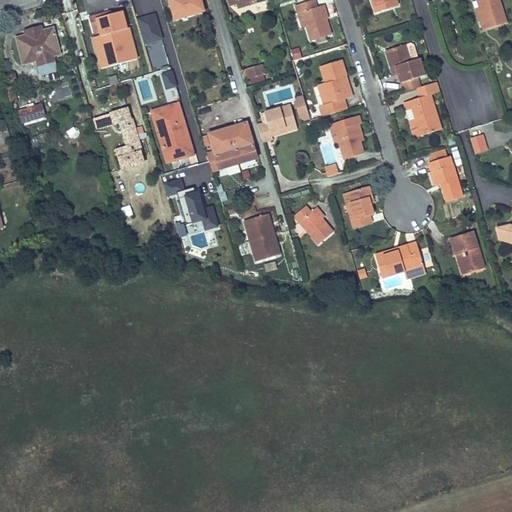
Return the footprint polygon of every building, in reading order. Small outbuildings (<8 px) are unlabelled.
[(169,0),(175,18),(204,10),(200,0),(169,0)] [(311,0),(296,5),(298,13),(302,12),(306,25),(311,40),(317,38),(324,36),(332,34),(327,18),(323,5),(316,7),(314,0),(311,0)] [(371,0),(375,12),(398,5),(396,0),(371,0)] [(476,0),(479,7),(486,29),(506,23),(498,0),(476,0)] [(486,29),(479,7),(475,8),(482,30),(486,29)] [(105,13),(88,18),(92,32),(99,30),(101,35),(127,28),(122,11),(105,16),(105,13)] [(164,41),(156,11),(138,15),(145,46),(164,41)] [(17,37),(24,64),(60,54),(53,27),(43,30),(42,25),(24,30),(26,35),(17,37)] [(127,28),(101,35),(101,37),(95,39),(103,68),(109,66),(136,59),(138,58),(130,29),(128,30),(127,28)] [(413,42),(404,45),(409,62),(418,59),(413,42)] [(385,51),(390,68),(395,66),(398,74),(403,92),(417,88),(420,87),(417,78),(424,76),(418,59),(409,62),(404,45),(385,51)] [(298,48),(291,50),(294,58),(301,56),(298,48)] [(345,109),(343,100),(352,97),(349,88),(346,89),(342,76),(345,75),(340,60),(320,66),(325,83),(321,84),(327,105),(324,105),(318,107),(321,117),(345,109)] [(244,79),(249,78),(251,85),(266,81),(262,67),(247,71),(243,76),(244,79)] [(28,82),(28,86),(37,82),(45,78),(43,72),(32,74),(29,77),(28,78),(28,82)] [(14,73),(7,76),(13,97),(14,97),(13,92),(14,91),(12,82),(16,81),(14,73)] [(178,89),(173,73),(162,76),(168,92),(178,89)] [(87,75),(82,77),(86,88),(91,87),(87,75)] [(7,76),(1,77),(8,99),(13,97),(7,76)] [(120,85),(117,76),(110,79),(113,88),(120,85)] [(404,103),(406,110),(412,109),(415,119),(414,120),(418,136),(441,129),(430,95),(440,92),(436,82),(420,87),(417,88),(420,98),(404,103)] [(327,105),(321,84),(318,85),(324,105),(327,105)] [(310,119),(303,97),(294,99),(301,122),(310,119)] [(32,101),(35,113),(42,111),(43,111),(40,99),(32,101)] [(35,113),(32,101),(16,106),(20,118),(35,113)] [(178,103),(165,107),(167,114),(181,110),(178,103)] [(267,122),(257,125),(262,142),(273,139),(272,136),(271,132),(296,125),(290,105),(265,112),(267,122)] [(167,114),(165,107),(152,111),(168,161),(194,154),(181,110),(167,114)] [(142,151),(132,117),(131,118),(128,108),(111,113),(114,123),(120,121),(127,145),(116,148),(122,169),(144,162),(140,151),(142,151)] [(412,109),(406,110),(415,137),(418,136),(414,120),(415,119),(412,109)] [(359,116),(334,123),(339,141),(345,159),(364,154),(360,141),(358,135),(363,134),(359,124),(362,124),(359,116)] [(212,171),(217,169),(219,174),(258,162),(257,158),(246,123),(209,134),(209,136),(212,145),(214,151),(207,153),(212,171)] [(339,141),(334,123),(330,124),(335,142),(339,141)] [(5,124),(0,125),(0,143),(10,141),(5,124)] [(296,125),(271,132),(272,136),(297,128),(296,125)] [(487,149),(482,135),(470,139),(474,153),(487,149)] [(212,145),(209,136),(202,138),(205,148),(212,145)] [(456,147),(452,148),(456,163),(461,162),(456,147)] [(446,158),(444,151),(430,154),(432,162),(446,158)] [(9,153),(0,155),(0,160),(1,163),(11,160),(9,153)] [(428,163),(430,170),(435,169),(439,184),(442,184),(447,202),(463,197),(450,156),(446,158),(432,162),(428,163)] [(336,166),(325,168),(327,177),(338,175),(336,166)] [(435,169),(430,170),(435,185),(439,184),(435,169)] [(249,171),(242,173),(244,179),(251,178),(249,171)] [(368,186),(348,192),(355,219),(351,220),(354,228),(371,223),(369,215),(373,213),(370,201),(369,197),(371,197),(368,186)] [(348,192),(344,194),(351,220),(355,219),(348,192)] [(305,206),(293,216),(318,245),(332,232),(321,219),(324,217),(316,207),(310,212),(305,206)] [(131,207),(121,208),(122,218),(133,216),(131,207)] [(268,214),(244,221),(256,261),(279,254),(277,245),(273,246),(267,223),(270,222),(268,214)] [(463,225),(461,218),(454,220),(456,227),(463,225)] [(277,245),(270,222),(267,223),(273,246),(277,245)] [(496,228),(499,239),(511,242),(511,225),(508,225),(496,228)] [(455,255),(457,254),(461,253),(467,273),(484,268),(472,231),(450,238),(455,255)] [(387,255),(385,252),(375,255),(382,279),(404,272),(404,274),(424,268),(416,242),(396,248),(398,252),(387,255)] [(461,253),(457,254),(463,274),(467,273),(461,253)] [(269,264),(260,266),(262,273),(270,271),(269,264)] [(373,277),(370,268),(361,271),(364,280),(373,277)] [(424,268),(404,274),(406,279),(425,273),(424,268)]
